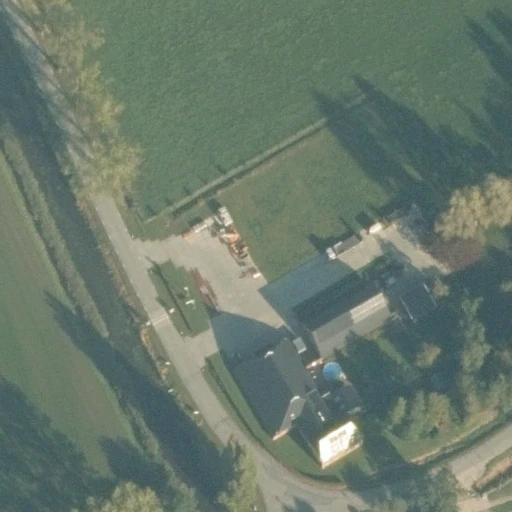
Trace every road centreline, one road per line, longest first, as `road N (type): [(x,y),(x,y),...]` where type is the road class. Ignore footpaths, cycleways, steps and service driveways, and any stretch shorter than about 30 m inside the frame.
road 1 (tertiary): [(292,496),(253,471),(213,421),(0,2)]
road 2 (tertiary): [(292,496),(342,505),(388,497),(511,434)]
